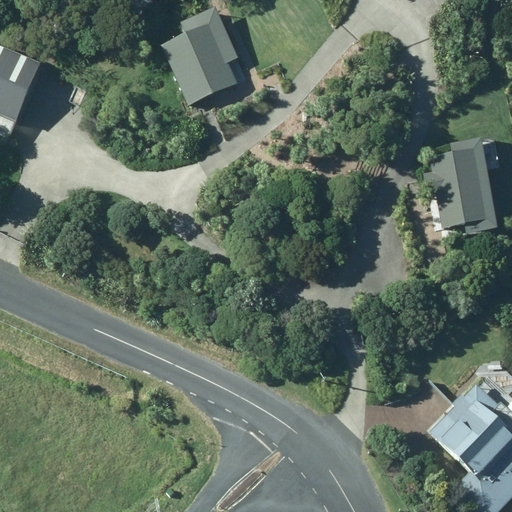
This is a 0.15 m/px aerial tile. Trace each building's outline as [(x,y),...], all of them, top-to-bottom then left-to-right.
[(161,46),(188,106),(237,83),(228,62),(238,58),(216,8),(181,24),(186,35),(161,46)] [(269,44),(257,50),(263,65),(275,59),(269,44)] [(0,121),(17,128),(40,69),(0,53),(0,121)] [(184,135),(171,115),(156,125),(169,145),(184,135)] [(498,229),(482,137),(450,143),(451,152),(430,156),(433,172),(424,174),(427,195),(436,193),(441,227),(464,223),(466,234),(498,229)] [(477,511),(499,511),(511,498),(511,474),(511,473),(511,471),(511,416),(475,383),(430,432),(472,471),(454,490),(477,511)]
